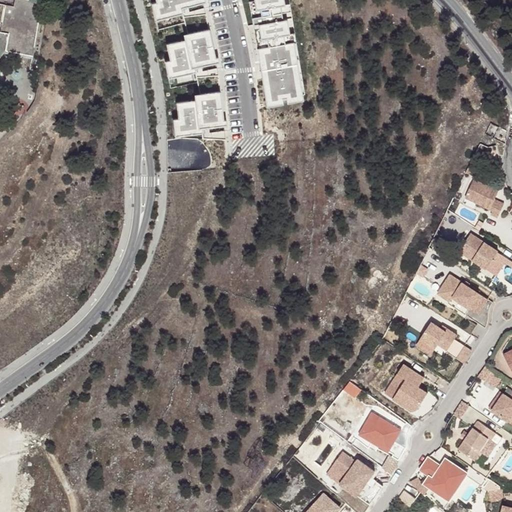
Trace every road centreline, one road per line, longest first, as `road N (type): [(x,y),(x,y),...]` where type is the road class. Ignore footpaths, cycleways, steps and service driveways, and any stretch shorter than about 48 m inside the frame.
road 1 (residential): [(119,0),(143,141),(142,213),(130,259),(91,320),(0,389)]
road 2 (residential): [(511,311),(375,511)]
road 3 (residential): [(229,0),(253,134)]
